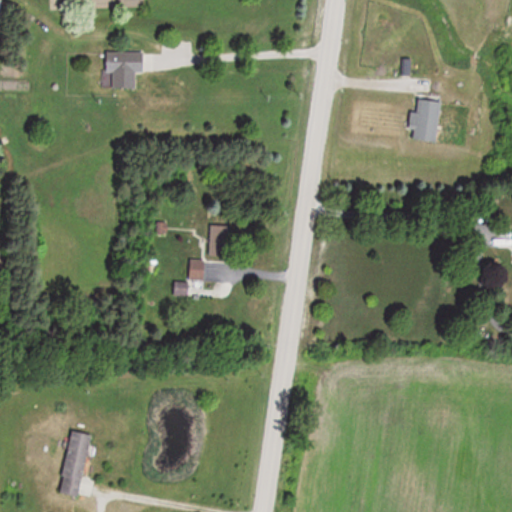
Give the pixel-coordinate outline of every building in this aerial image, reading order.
[(137,72),(145,72),(145,52),(107,52),(107,88),(137,88),(137,72)] [(412,111),(410,129),(415,130),(414,140),(439,142),(443,101),(420,98),(419,112),(412,111)] [(209,256),(228,256),(228,226),(209,226),(209,256)] [(205,261),(190,261),(190,280),(205,280),(205,261)] [(93,435),(72,432),(61,492),(83,496),(93,435)]
